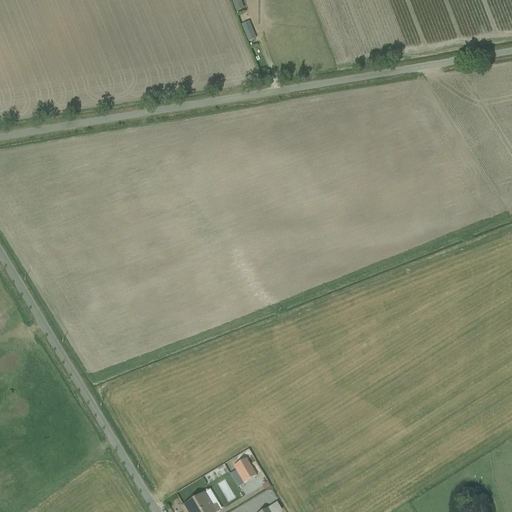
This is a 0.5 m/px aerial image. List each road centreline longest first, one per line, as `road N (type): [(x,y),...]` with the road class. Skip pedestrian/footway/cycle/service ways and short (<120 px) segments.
road 1 (unclassified): [(0,138),(511,52)]
road 2 (unclassified): [(156,511),(0,252)]
